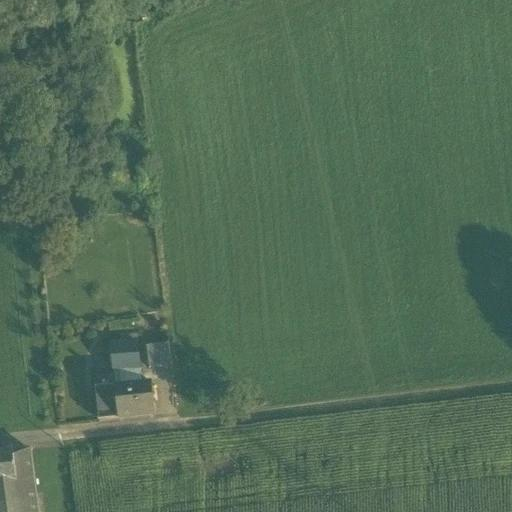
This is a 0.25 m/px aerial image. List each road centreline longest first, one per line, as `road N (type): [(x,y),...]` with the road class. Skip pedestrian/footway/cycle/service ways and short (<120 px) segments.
road 1 (track): [(192,421),(511,387)]
road 2 (residential): [(192,421),(0,441)]
